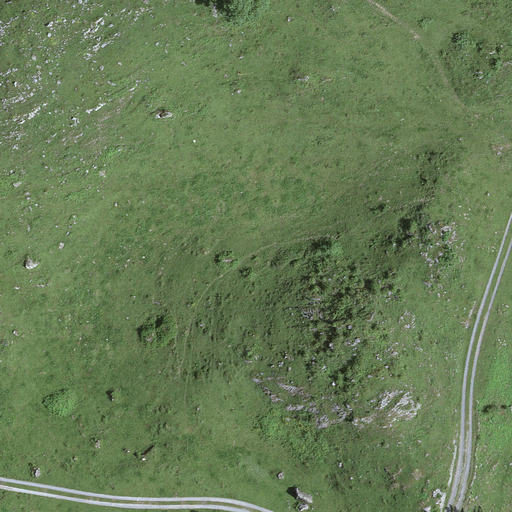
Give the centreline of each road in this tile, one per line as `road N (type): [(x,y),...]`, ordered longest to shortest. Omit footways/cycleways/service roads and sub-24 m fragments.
road 1 (track): [(450,511),(464,463),(474,347),(511,221)]
road 2 (track): [(274,511),(222,499),(104,494),(0,477)]
